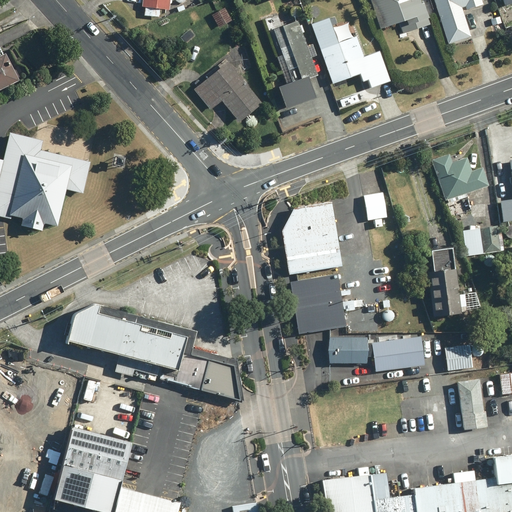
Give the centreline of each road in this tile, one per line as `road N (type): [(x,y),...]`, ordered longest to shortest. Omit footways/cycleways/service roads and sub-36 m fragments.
road 1 (tertiary): [(227,194),(249,217),(300,511)]
road 2 (tertiary): [(282,511),(227,194)]
road 3 (tertiary): [(227,194),(511,89)]
road 4 (tertiary): [(57,0),(227,194)]
road 5 (tertiary): [(0,307),(227,194)]
